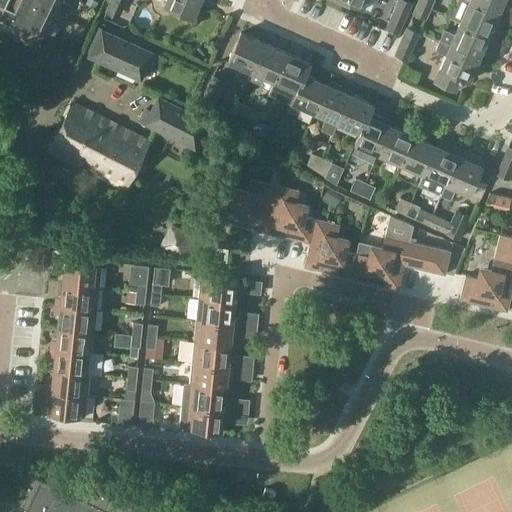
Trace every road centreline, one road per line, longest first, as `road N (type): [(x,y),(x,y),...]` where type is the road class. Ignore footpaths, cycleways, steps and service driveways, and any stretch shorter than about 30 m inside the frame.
road 1 (residential): [(261,452),(275,276),(395,308),(394,340)]
road 2 (residential): [(266,0),(282,20),(340,45),(397,86),(476,120),(511,93)]
road 3 (residential): [(0,429),(261,452)]
road 4 (residential): [(394,340),(330,459),(261,452)]
road 5 (residential): [(394,340),(511,369)]
